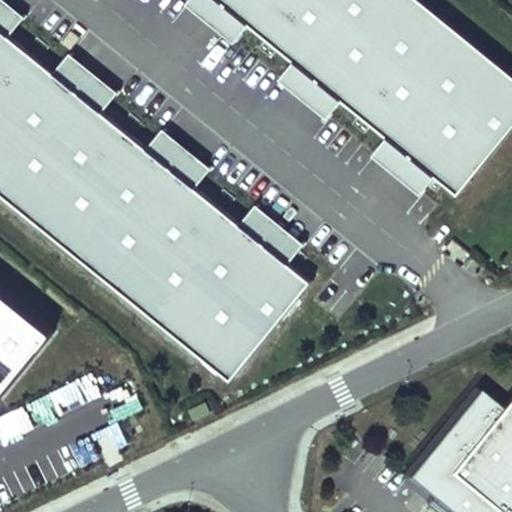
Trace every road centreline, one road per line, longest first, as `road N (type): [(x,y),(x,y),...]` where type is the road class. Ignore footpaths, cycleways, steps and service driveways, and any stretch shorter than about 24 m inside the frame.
road 1 (unclassified): [(511,306),(213,453)]
road 2 (unclassified): [(213,453),(93,511)]
